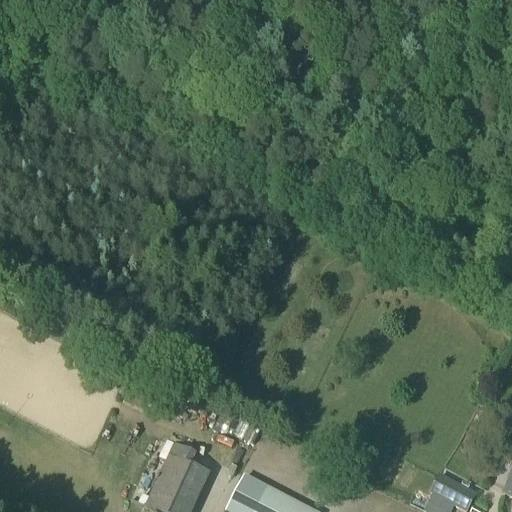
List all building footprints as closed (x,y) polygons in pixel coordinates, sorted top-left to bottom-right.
[(486,241),(504,249),(511,232),(494,224),(486,241)] [(505,282),(511,268),(511,261),(500,256),(491,274),(505,282)] [(148,511),(192,511),(208,477),(168,458),(144,510),(148,511)] [(511,478),(503,496),(511,500),(511,478)] [(466,511),(472,503),(447,489),(449,484),(439,479),(430,497),(458,511),(466,511)] [(306,511),(266,491),(254,511),(306,511)]
